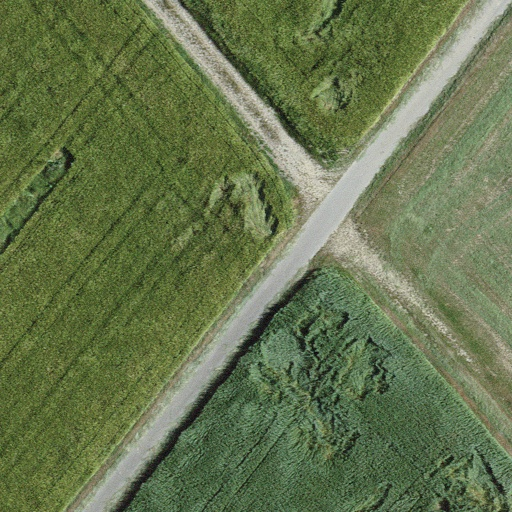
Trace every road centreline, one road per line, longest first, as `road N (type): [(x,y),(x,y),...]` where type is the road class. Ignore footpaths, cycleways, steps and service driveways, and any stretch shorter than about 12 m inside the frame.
road 1 (track): [(90,511),(499,0)]
road 2 (track): [(145,0),(511,431)]
